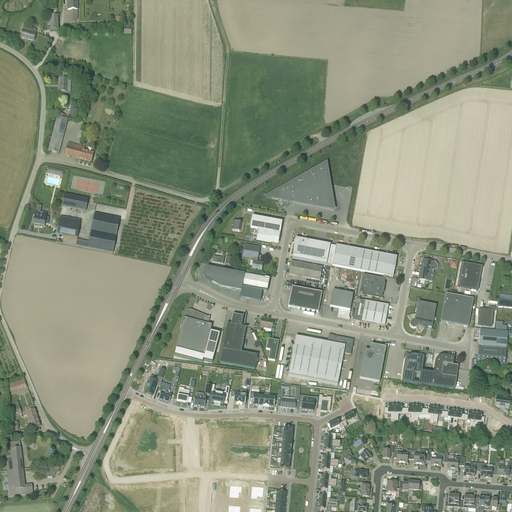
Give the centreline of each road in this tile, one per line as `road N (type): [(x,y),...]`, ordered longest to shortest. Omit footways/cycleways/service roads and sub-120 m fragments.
road 1 (track): [(211,0),(226,51),(212,197),(192,199),(38,158)]
road 2 (tertiary): [(207,225),(290,162),(504,60)]
road 3 (unclassified): [(0,289),(38,158),(42,112),(34,70),(0,45)]
road 4 (unknown): [(134,398),(104,466),(114,482),(267,478)]
road 5 (unclassified): [(414,244),(294,225),(272,313)]
road 6 (residential): [(123,392),(189,416),(317,422)]
road 7 (unclassified): [(90,456),(49,430),(0,316)]
road 8 (track): [(212,197),(319,135),(324,144)]
road 9 (residential): [(386,397),(485,406),(511,423)]
road 10 (unclassified): [(272,313),(397,338)]
